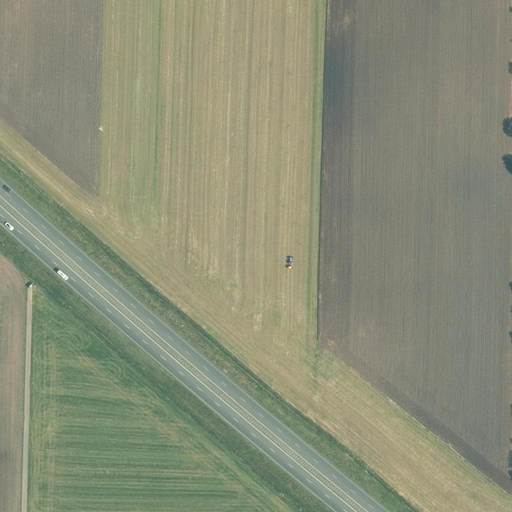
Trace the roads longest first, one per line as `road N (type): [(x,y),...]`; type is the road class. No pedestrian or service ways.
road 1 (trunk): [(378,511),(0,187)]
road 2 (trunk): [(0,214),(346,511)]
